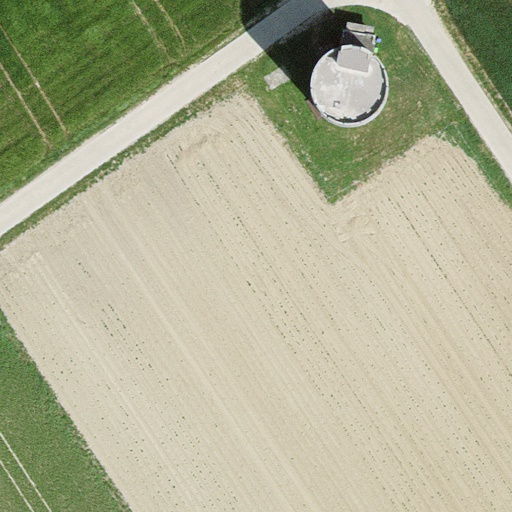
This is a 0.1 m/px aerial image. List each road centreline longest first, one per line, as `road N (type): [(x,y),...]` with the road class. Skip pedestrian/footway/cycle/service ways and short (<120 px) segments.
road 1 (track): [(0,232),(326,0)]
road 2 (track): [(511,156),(408,0)]
